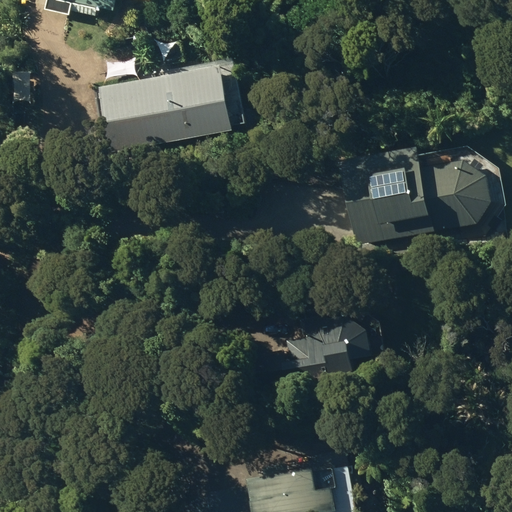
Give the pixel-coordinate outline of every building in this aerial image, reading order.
[(100,4),(116,8),(117,0),(47,0),(46,7),(72,13),(73,8),(98,13),(100,4)] [(121,59),(93,62),(97,102),(125,99),(121,59)] [(342,156),(357,242),(478,220),(493,200),(489,172),(466,156),(424,164),(420,142),(342,156)] [(212,210),(226,211),(227,199),(212,199),(212,210)] [(289,388),(288,379),(322,374),(322,379),(342,375),(342,370),(356,368),(354,356),(375,352),(371,326),(352,313),(332,316),(332,312),(302,316),(305,336),(290,337),(293,357),(287,358),(286,348),(244,355),(250,394),(289,388)] [(184,496),(186,511),(315,511),(338,509),(333,484),(318,487),(314,465),(290,468),(289,460),(265,464),(267,473),(249,475),(251,485),(184,496)]
